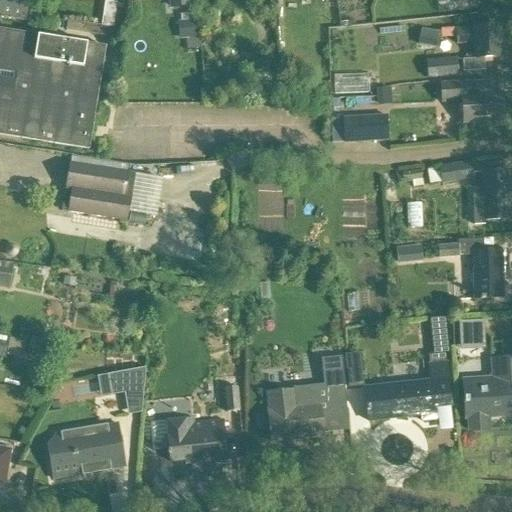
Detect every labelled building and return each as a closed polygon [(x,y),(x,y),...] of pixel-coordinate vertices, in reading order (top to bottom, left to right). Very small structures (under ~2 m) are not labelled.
[(0,0),(0,19),(27,24),(31,0),(0,0)] [(90,0),(86,24),(118,30),(122,6),(90,0)] [(168,0),(169,10),(188,8),(187,0),(168,0)] [(196,22),(177,24),(179,41),(186,40),(187,51),(199,49),(196,22)] [(442,44),(441,27),(421,29),(422,45),(442,44)] [(498,28),(479,29),(471,29),(471,31),(454,31),(455,46),(472,45),(472,61),(499,60),(498,28)] [(0,31),(0,136),(87,151),(103,49),(0,31)] [(433,63),(434,79),(457,77),(456,61),(433,63)] [(501,94),(479,96),(464,96),(464,83),(439,84),(440,104),(461,102),(462,125),(503,123),(501,94)] [(389,90),(376,91),(377,102),(390,101),(389,90)] [(387,118),(359,119),(360,143),(388,142),(387,118)] [(439,168),(442,184),(473,179),(470,162),(439,168)] [(125,223),(129,199),(124,198),(128,175),(68,165),(60,212),(125,223)] [(394,177),(395,185),(420,181),(419,172),(401,174),(401,176),(394,177)] [(509,208),(511,208),(510,172),(481,173),(482,196),(473,196),(474,227),(485,226),(485,222),(509,221),(509,208)] [(406,248),(395,249),(397,265),(408,264),(406,248)] [(438,261),(458,259),(457,248),(437,249),(438,261)] [(506,252),(479,253),(471,253),(473,301),(502,300),(501,276),(506,276),(506,252)] [(0,263),(0,288),(7,289),(11,265),(0,263)] [(64,277),(63,286),(74,288),(76,280),(64,277)] [(12,339),(0,337),(0,362),(7,363),(12,339)] [(447,340),(432,342),(433,355),(448,353),(447,340)] [(295,390),(266,393),(268,412),(267,412),(270,443),(322,437),(320,419),(345,416),(339,359),(320,361),(323,386),(295,389),(295,390)] [(511,417),(511,360),(491,362),(492,380),(462,382),(465,420),(467,420),(468,432),(487,431),(486,419),(511,417)] [(433,410),(447,409),(442,365),(425,368),(427,382),(364,389),(367,423),(420,417),(421,423),(435,421),(433,410)] [(145,368),(107,375),(111,396),(143,390),(145,368)] [(226,414),(239,412),(236,380),(223,381),(224,390),(226,414)] [(195,465),(227,462),(223,422),(192,425),(192,420),(166,423),(167,437),(166,438),(169,464),(195,461),(195,465)] [(118,424),(50,436),(43,445),(50,482),(126,469),(118,424)] [(0,447),(0,480),(4,481),(10,449),(0,447)]
